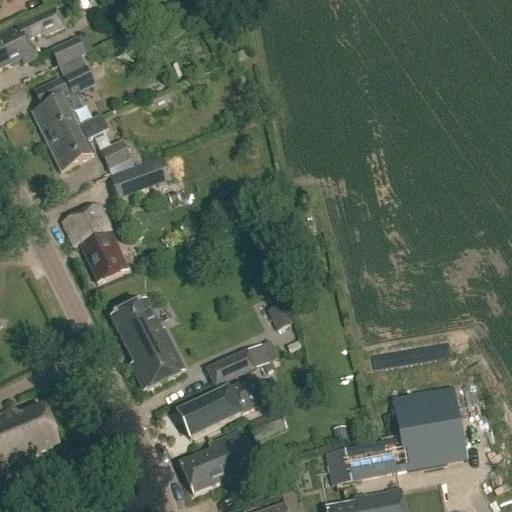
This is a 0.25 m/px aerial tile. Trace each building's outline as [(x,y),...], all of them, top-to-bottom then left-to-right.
[(64,30),(55,12),(16,31),(18,33),(0,41),(0,72),(21,63),(23,68),(36,62),(28,44),(43,37),(44,39),(64,30)] [(91,51),(84,36),(50,53),(59,70),(84,57),(83,55),(91,51)] [(31,117),(46,147),(80,130),(101,121),(100,118),(76,130),(62,102),(94,86),(81,59),(58,70),(63,79),(33,94),(42,112),(31,117)] [(80,130),(46,147),(61,177),(92,161),(82,143),(106,131),(101,121),(80,130)] [(133,170),(122,146),(101,153),(110,178),(133,170)] [(158,187),(150,165),(109,179),(117,202),(158,187)] [(111,231),(99,208),(63,226),(75,250),(79,248),(99,288),(129,274),(108,232),(111,231)] [(161,333),(145,303),(110,321),(133,367),(130,369),(143,396),(184,375),(163,332),(161,333)] [(270,366),(262,347),(206,371),(214,390),(270,366)] [(255,380),(229,392),(242,419),(268,407),(267,405),(274,401),(269,392),(262,395),(255,380)] [(465,463),(452,391),(392,403),(399,438),(380,442),(381,446),(325,457),(331,489),(465,463)] [(242,419),(229,392),(178,417),(191,444),(242,419)] [(58,447),(42,410),(14,421),(11,414),(0,418),(0,480),(13,475),(12,471),(27,465),(25,461),(58,447)] [(256,471),(240,435),(209,448),(211,454),(180,468),(194,499),(256,471)] [(404,511),(401,492),(354,501),(355,507),(326,511),(404,511)]
